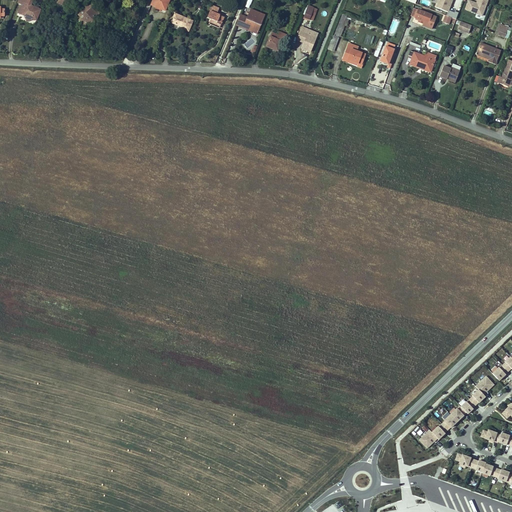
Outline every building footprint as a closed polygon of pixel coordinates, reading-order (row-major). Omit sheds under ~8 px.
[(39,0),(23,0),(21,4),(17,13),(24,16),(24,17),(31,20),(31,19),(36,21),(41,10),(31,6),(33,0),(37,0),(39,1),(39,0)] [(152,0),(151,5),(165,11),(169,0),(152,0)] [(436,0),(434,7),(448,12),(452,0),(436,0)] [(465,9),(482,16),(487,0),(477,0),(476,3),(469,0),(468,1),(465,9)] [(89,2),(77,13),(81,18),(79,20),(84,26),(85,26),(94,27),(98,22),(99,15),(96,12),(97,11),(89,2)] [(219,8),(212,5),(207,17),(211,19),(217,22),(216,23),(221,24),(224,17),(217,14),(219,8)] [(314,8),(308,6),(304,17),(309,19),(314,8)] [(414,8),(411,16),(419,19),(424,21),(428,23),(426,27),(432,29),(436,17),(414,8)] [(244,23),(243,28),(257,34),(265,15),(250,9),(247,17),(240,15),(238,21),(244,23)] [(192,21),(175,14),(171,23),(181,27),(180,28),(188,31),(192,21)] [(449,24),(451,17),(446,15),(443,22),(449,24)] [(217,22),(211,19),(209,23),(219,28),(221,24),(216,23),(217,22)] [(471,26),(460,22),(457,29),(468,33),(471,26)] [(502,25),(499,35),(504,37),(508,27),(502,25)] [(318,34),(311,31),(310,35),(308,34),(309,31),(302,28),(298,38),(305,41),(304,43),(302,47),(311,51),(318,34)] [(276,39),(270,37),(266,46),(277,51),(279,47),(281,47),(286,35),(279,32),(278,35),(276,39)] [(339,37),(333,35),(328,48),(334,50),(339,37)] [(356,46),(348,43),(343,58),(357,63),(357,65),(356,67),(361,68),(364,59),(363,59),(365,54),(356,51),(354,50),(356,46)] [(496,64),(501,51),(480,43),(477,53),(490,58),(489,59),(488,62),(496,64)] [(391,66),(396,54),(392,52),(393,50),(386,47),(380,61),(388,64),(388,65),(391,66)] [(436,56),(426,52),(425,56),(410,51),(407,57),(412,59),(409,64),(419,68),(420,66),(431,70),(436,56)] [(511,61),(508,60),(502,77),(499,83),(509,87),(511,81),(511,79),(511,61)] [(447,67),(443,66),(439,76),(447,79),(447,77),(456,81),(460,71),(451,67),(451,69),(449,68),(449,67),(447,66),(447,67)] [(499,367),(492,374),(499,381),(505,375),(505,374),(511,368),(511,369),(511,368),(511,357),(511,358),(510,357),(505,362),(499,368),(499,367)] [(419,440),(427,448),(434,441),(436,443),(439,440),(438,439),(445,433),(451,427),(451,428),(463,415),(466,412),(468,414),(473,409),(472,408),(478,402),(479,403),(485,397),(483,395),(494,385),(486,376),(475,386),(478,389),(472,395),(472,396),(466,402),(466,401),(461,407),(460,406),(457,409),(457,408),(444,420),(445,421),(439,427),(438,426),(432,432),(429,430),(419,440)] [(505,410),(502,413),(507,418),(510,415),(511,417),(511,416),(511,403),(511,404),(505,410)] [(488,430),(487,432),(483,430),(481,437),(485,438),(485,439),(493,442),(494,441),(498,443),(498,442),(506,445),(506,444),(511,446),(511,437),(509,437),(509,436),(501,433),(500,435),(496,433),(497,433),(488,430)] [(458,454),(455,460),(459,461),(459,463),(467,467),(467,466),(475,469),(482,472),(482,473),(490,476),(490,475),(498,478),(497,479),(509,483),(509,484),(511,484),(511,475),(509,474),(509,473),(501,470),(493,467),(485,464),(485,463),(478,460),(478,461),(470,458),(471,458),(462,455),(458,454)]
